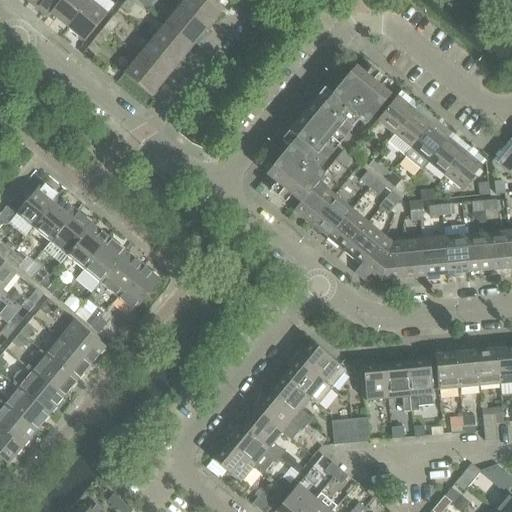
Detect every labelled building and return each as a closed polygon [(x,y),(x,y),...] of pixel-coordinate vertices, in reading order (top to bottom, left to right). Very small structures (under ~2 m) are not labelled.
[(25,0),(48,18),(51,15),(50,14),(61,0),(25,0)] [(61,0),(50,14),(51,15),(67,28),(89,0),(61,0)] [(116,4),(111,0),(89,0),(67,28),(84,42),(116,4)] [(127,13),(137,0),(136,0),(126,0),(120,7),(127,13)] [(204,0),(184,0),(179,7),(206,30),(220,13),(204,0)] [(179,7),(165,24),(193,47),(206,30),(179,7)] [(113,17),(103,29),(109,34),(119,22),(113,17)] [(165,24),(151,41),(179,63),(193,47),(165,24)] [(99,46),(109,34),(103,29),(93,41),(99,46)] [(151,41),(137,58),(165,80),(179,63),(151,41)] [(151,97),(165,80),(137,58),(123,75),(151,97)] [(291,196),(300,203),(300,204),(317,183),(318,183),(324,175),(318,170),(360,119),(366,124),(390,96),(355,67),(332,94),(324,88),(280,141),(288,148),(266,175),(276,183),(270,190),(286,203),(291,196)] [(377,121),(394,135),(417,107),(400,93),(377,121)] [(434,120),(417,107),(394,135),(411,149),(434,120)] [(420,171),(427,163),(451,134),(434,120),(411,149),(404,157),(420,171)] [(427,163),(444,176),(467,148),(451,134),(427,163)] [(511,176),(511,147),(507,144),(493,161),(511,176)] [(357,145),(351,152),(361,160),(367,153),(357,145)] [(485,162),(467,148),(444,176),(461,190),(485,162)] [(341,153),(336,160),(346,169),(352,162),(341,153)] [(376,172),(385,180),(391,173),(382,165),(376,172)] [(359,182),(368,189),(375,181),(366,173),(359,182)] [(400,180),(391,173),(385,180),(394,187),(400,180)] [(400,180),(394,187),(402,194),(408,186),(400,180)] [(384,188),(375,181),(368,189),(377,197),(384,188)] [(495,195),(506,194),(504,182),(494,183),(495,195)] [(334,196),(318,183),(317,183),(300,204),(300,203),(294,211),(311,225),(334,196)] [(32,228),(34,229),(59,198),(42,184),(16,215),(32,228)] [(489,196),(488,184),(477,185),(478,197),(489,196)] [(422,192),(423,202),(424,201),(435,200),(435,191),(422,192)] [(391,193),(385,200),(393,207),(399,200),(391,193)] [(351,210),(334,196),(311,225),(327,239),(351,210)] [(76,212),(59,198),(34,229),(50,243),(76,212)] [(393,207),(385,200),(380,207),(388,213),(393,207)] [(409,203),(409,212),(425,210),(424,201),(423,202),(409,203)] [(495,201),(483,202),(484,213),(496,212),(495,201)] [(473,214),(484,213),(483,202),(472,204),(473,214)] [(454,205),(440,207),(441,217),(455,216),(454,205)] [(431,218),(441,217),(440,207),(430,208),(431,218)] [(367,224),(351,210),(327,239),(344,252),(367,224)] [(426,219),(425,210),(409,212),(410,221),(426,219)] [(76,212),(50,243),(44,251),(60,264),(67,256),(92,225),(76,212)] [(16,215),(8,224),(24,237),(32,228),(16,215)] [(384,237),(367,224),(344,252),(360,266),(361,266),(384,237)] [(109,239),(92,225),(67,256),(83,270),(109,239)] [(490,271),(511,269),(508,232),(486,234),(490,271)] [(468,273),(490,271),(486,234),(465,236),(468,273)] [(447,275),(468,273),(465,236),(443,238),(447,275)] [(370,274),(380,281),(391,243),(384,237),(361,266),(360,266),(354,273),(364,281),(370,274)] [(425,277),(447,275),(443,238),(422,240),(425,277)] [(126,253),(109,239),(83,270),(100,284),(126,253)] [(422,240),(400,242),(404,279),(405,279),(425,277),(422,240)] [(0,252),(8,260),(14,253),(0,242),(0,252)] [(400,242),(391,243),(380,281),(391,280),(392,290),(406,289),(405,279),(404,279),(400,242)] [(23,260),(14,253),(8,260),(17,267),(23,260)] [(142,266),(126,253),(100,284),(117,298),(142,266)] [(23,260),(17,267),(25,273),(34,262),(27,257),(24,261),(23,260)] [(0,260),(0,290),(1,291),(16,274),(0,260)] [(34,262),(25,273),(32,279),(41,268),(34,262)] [(160,281),(142,266),(117,298),(134,312),(160,281)] [(32,279),(41,287),(47,280),(51,276),(41,268),(32,279)] [(58,288),(47,280),(41,287),(52,296),(58,288)] [(43,296),(35,290),(27,301),(34,307),(43,296)] [(71,296),(63,305),(75,314),(81,307),(83,305),(71,296)] [(46,316),(54,306),(47,300),(39,310),(46,316)] [(75,314),(92,328),(100,318),(104,313),(87,300),(83,305),(81,307),(75,314)] [(16,314),(7,324),(15,330),(23,320),(16,314)] [(107,324),(100,318),(92,328),(99,334),(107,324)] [(74,322),(60,339),(91,365),(105,347),(74,322)] [(0,334),(6,340),(15,330),(7,324),(0,332),(0,334)] [(27,324),(19,334),(26,340),(35,330),(27,324)] [(18,350),(26,340),(19,334),(11,344),(18,350)] [(60,339),(46,356),(77,381),(91,365),(60,339)] [(298,348),(291,356),(323,383),(338,365),(311,343),(303,352),(298,348)] [(505,343),(495,344),(499,384),(511,382),(511,348),(505,349),(505,343)] [(487,351),(476,352),(479,386),(499,384),(495,344),(486,345),(487,351)] [(464,347),(455,348),(459,388),(479,386),(476,352),(465,353),(464,347)] [(438,390),(459,388),(455,348),(446,349),(446,355),(434,356),(438,390)] [(40,351),(26,367),(63,398),(77,381),(46,356),(40,351)] [(290,368),(282,377),(310,399),(323,383),(291,356),(285,364),(290,368)] [(360,360),(352,361),(352,369),(361,368),(360,360)] [(429,360),(406,362),(411,412),(418,411),(417,397),(432,395),(429,360)] [(406,362),(384,364),(388,400),(402,398),(403,413),(411,412),(406,362)] [(365,402),(388,400),(384,364),(362,367),(365,402)] [(13,384),(18,389),(50,415),(63,398),(26,367),(24,370),(22,370),(20,370),(19,371),(17,372),(16,373),(15,375),(14,376),(13,377),(13,378),(13,380),(13,381),(13,383),(13,384)] [(282,377),(269,393),(307,425),(312,420),(301,410),(310,399),(282,377)] [(18,389),(5,406),(36,431),(50,415),(18,389)] [(269,393),(255,410),(282,433),(292,441),(301,430),(302,431),(307,425),(269,393)] [(36,431),(5,406),(0,401),(0,429),(22,448),(36,431)] [(273,444),(282,433),(255,410),(241,427),(279,458),(284,453),(273,444)] [(461,416),(462,426),(474,425),(473,415),(461,416)] [(482,416),(483,433),(484,442),(496,441),(494,415),(482,416)] [(462,426),(461,416),(449,417),(450,427),(462,426)] [(367,419),(355,420),(357,444),(369,443),(367,419)] [(346,445),(357,444),(355,420),(343,421),(346,445)] [(333,446),(346,445),(343,421),(331,422),(333,446)] [(227,443),(255,466),(264,474),(273,463),(275,464),(279,458),(241,427),(227,443)] [(424,427),(413,428),(414,438),(425,437),(424,427)] [(391,429),(392,440),(404,439),(403,428),(391,429)] [(0,458),(8,465),(22,448),(0,429),(0,458)] [(240,483),(255,466),(227,443),(213,461),(240,483)] [(295,463),(291,468),(299,475),(303,469),(295,463)] [(325,471),(333,478),(340,470),(331,463),(325,471)] [(464,492),(480,472),(471,464),(454,484),(464,492)] [(348,476),(340,470),(333,478),(341,485),(348,476)] [(281,477),(276,483),(285,491),(290,484),(281,477)] [(267,511),(270,508),(285,491),(276,483),(261,501),(258,498),(251,506),(258,511),(267,511)] [(275,511),(304,511),(315,500),(297,485),(275,511)] [(451,488),(445,496),(455,505),(461,497),(451,488)] [(304,511),(332,511),(336,508),(319,494),(315,500),(304,511)] [(511,511),(511,498),(507,494),(494,510),(495,511),(511,511)] [(108,502),(117,510),(123,503),(113,495),(108,502)] [(440,502),(431,511),(443,511),(447,508),(440,502)] [(132,511),(133,511),(123,503),(117,510),(120,511),(132,511)] [(359,503),(352,511),(360,511),(364,508),(359,503)]
